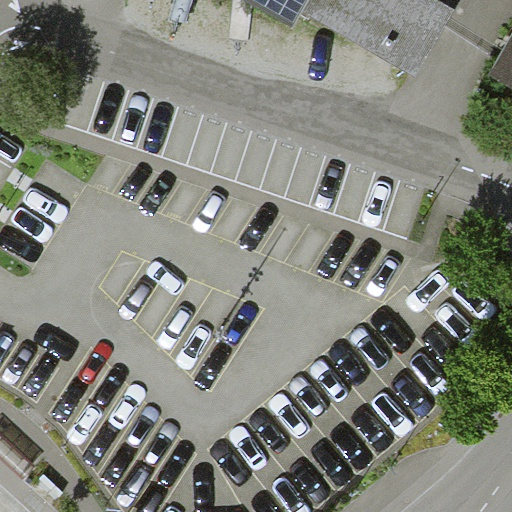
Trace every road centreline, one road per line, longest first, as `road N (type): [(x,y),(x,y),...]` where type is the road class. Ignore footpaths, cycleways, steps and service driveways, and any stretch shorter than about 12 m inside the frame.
road 1 (unknown): [(44,303),(217,415),(322,331),(325,300),(313,270),(132,194)]
road 2 (unknown): [(464,167),(459,0)]
road 3 (unknown): [(132,194),(44,303)]
